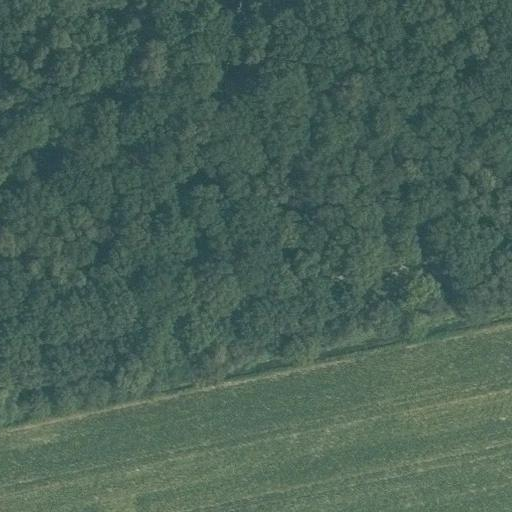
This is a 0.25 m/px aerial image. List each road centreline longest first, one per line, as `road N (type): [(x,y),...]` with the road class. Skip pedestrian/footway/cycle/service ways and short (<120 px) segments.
road 1 (unclassified): [(0,357),(511,248)]
road 2 (track): [(178,320),(84,0)]
